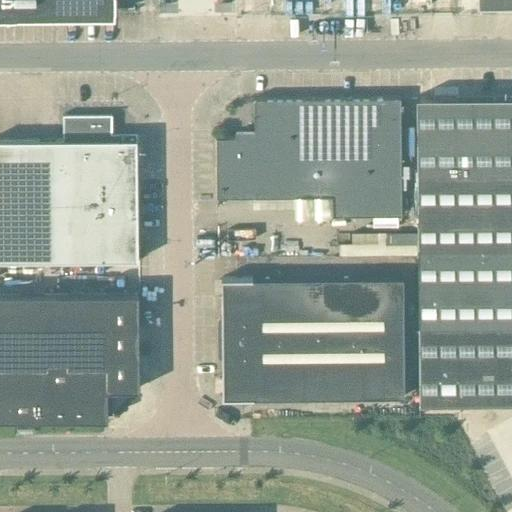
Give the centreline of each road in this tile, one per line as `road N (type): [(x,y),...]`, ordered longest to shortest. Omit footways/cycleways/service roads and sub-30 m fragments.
road 1 (unclassified): [(183,452),(175,57)]
road 2 (unclassified): [(175,57),(511,54)]
road 3 (unclassified): [(183,452),(296,454),(354,468),(432,511)]
road 4 (unclassified): [(0,60),(175,57)]
